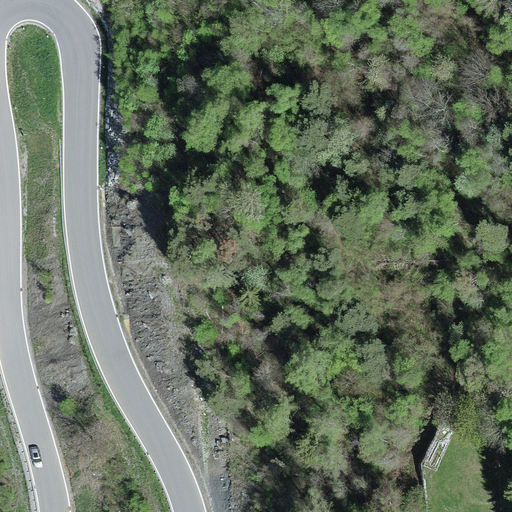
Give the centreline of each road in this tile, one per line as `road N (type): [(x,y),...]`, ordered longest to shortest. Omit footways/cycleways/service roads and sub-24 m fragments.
road 1 (tertiary): [(185,511),(176,476),(106,340),(81,220),(81,51),(64,13),(43,0)]
road 2 (tertiary): [(0,139),(10,343),(55,511)]
